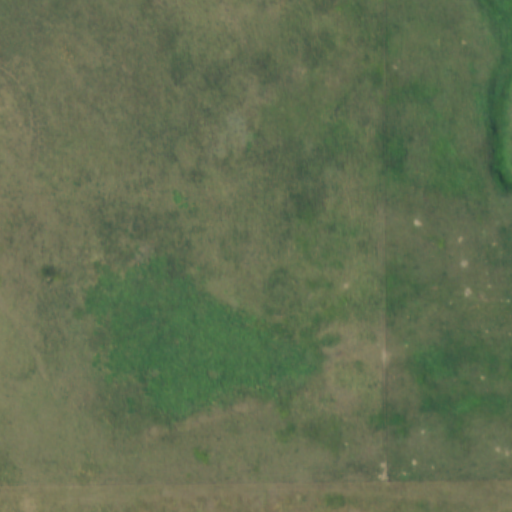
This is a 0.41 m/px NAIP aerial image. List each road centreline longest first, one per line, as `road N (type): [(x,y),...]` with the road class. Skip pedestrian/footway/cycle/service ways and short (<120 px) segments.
road 1 (track): [(511,480),(0,484)]
road 2 (track): [(391,482),(391,0)]
